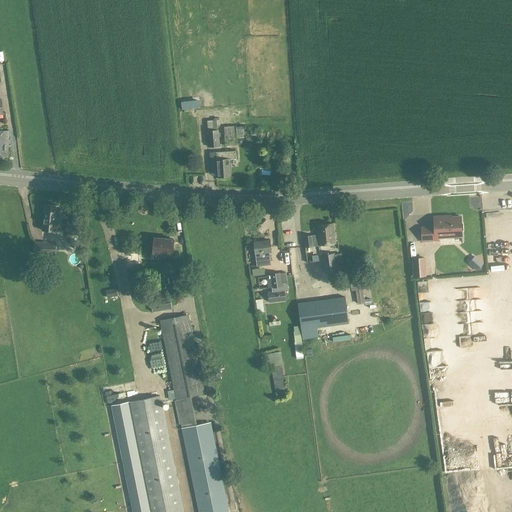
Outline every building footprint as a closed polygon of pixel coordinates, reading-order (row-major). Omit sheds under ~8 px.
[(181,101),(182,109),(200,107),(199,99),(181,101)] [(220,120),(207,122),(208,132),(207,132),(208,148),(219,147),(218,131),(217,131),(217,127),(220,127),(220,120)] [(224,127),(225,146),(237,145),(236,126),(224,127)] [(0,156),(8,157),(9,131),(0,130),(0,156)] [(215,153),(215,161),(216,161),(217,177),(231,176),(230,160),(236,160),(236,151),(215,153)] [(33,166),(37,158),(32,156),(28,164),(33,166)] [(44,205),(42,231),(56,232),(58,206),(44,205)] [(421,228),(422,242),(438,241),(438,236),(461,235),(462,240),(461,217),(446,218),(446,217),(434,217),(434,227),(421,228)] [(318,236),(312,236),(304,237),(305,248),(335,244),(333,224),(317,226),(318,236)] [(153,254),(172,256),(174,240),(154,238),(153,254)] [(255,255),(256,255),(257,266),(271,265),(269,253),(271,253),(270,241),(254,243),(255,255)] [(56,243),(35,242),(34,254),(56,255),(56,243)] [(334,254),(322,256),(324,273),(337,272),(334,254)] [(484,264),(475,256),(468,263),(477,271),(484,264)] [(412,258),(413,277),(427,276),(426,257),(412,258)] [(270,303),(286,301),(285,291),(289,290),(288,283),(286,273),(280,274),(280,273),(270,274),(271,279),(267,279),(268,289),(272,288),(272,292),(268,292),(270,303)] [(417,281),(418,292),(429,292),(428,280),(417,281)] [(369,287),(368,282),(351,285),(352,290),(356,289),(359,304),(364,303),(362,289),(369,287)] [(117,290),(107,290),(106,299),(117,299),(117,290)] [(344,299),(323,302),(322,290),(303,293),(304,304),(307,327),(347,321),(344,299)] [(228,511),(210,423),(196,426),(190,397),(204,394),(188,315),(161,321),(183,429),(199,511),(228,511)] [(268,367),(283,365),(281,352),(265,355),(268,367)] [(164,362),(150,364),(151,375),(166,373),(164,362)] [(134,511),(183,511),(160,396),(113,406),(134,511)] [(511,400),(498,401),(498,410),(502,410),(503,426),(511,426),(511,410),(511,400)]
